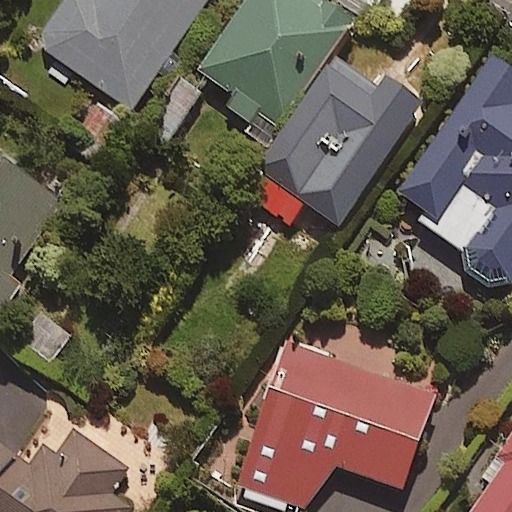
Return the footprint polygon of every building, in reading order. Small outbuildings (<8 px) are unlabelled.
[(221,0),(83,0),(45,52),(135,118),(221,0)] [(361,35),(313,0),(267,0),(210,78),(245,103),(233,119),(277,151),(361,35)] [(384,101),(346,73),(267,182),(345,238),(428,122),(389,94),(384,101)] [(511,93),(500,84),(403,210),(511,294),(511,93)] [(66,215),(0,169),(0,324),(1,325),(23,292),(16,287),(66,215)] [(77,345),(47,326),(28,353),(59,373),(77,345)] [(444,413),(296,356),(242,497),(281,511),(319,511),(334,473),(410,502),(444,413)] [(511,511),(511,425),(476,479),(486,486),(469,511),(511,511)] [(34,459),(0,435),(0,511),(129,511),(133,508),(112,493),(130,467),(77,429),(61,451),(46,441),(34,459)]
